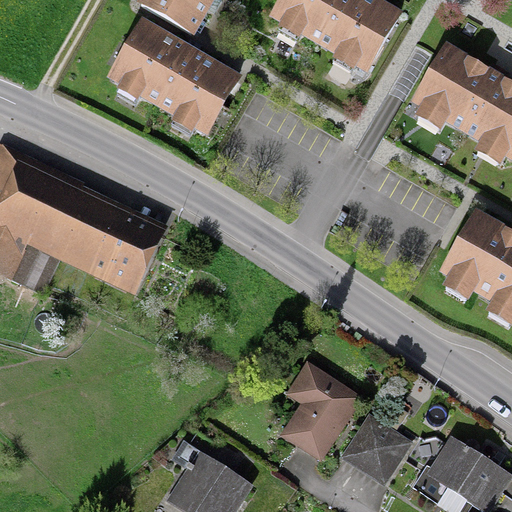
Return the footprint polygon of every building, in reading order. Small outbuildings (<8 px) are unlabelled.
[(185,32),(203,0),(158,0),(152,12),(185,32)] [(375,0),(277,0),(267,19),(368,79),(405,17),(375,0)] [(233,83),(142,32),(113,82),(204,134),(233,83)] [(422,107),(507,155),(511,146),(511,88),(451,55),(422,107)] [(151,299),(183,230),(22,157),(5,193),(0,190),(0,274),(23,285),(40,249),(151,299)] [(511,243),(474,223),(444,276),(511,313),(511,243)] [(281,395),(297,405),(277,435),(320,463),(365,396),(306,357),(281,395)] [(369,419),(344,458),(356,466),(382,427),(369,419)] [(382,427),(356,466),(384,484),(410,444),(382,427)] [(486,510),(508,477),(452,440),(430,473),(486,510)] [(190,511),(253,511),(268,491),(214,454),(179,504),(190,511)]
